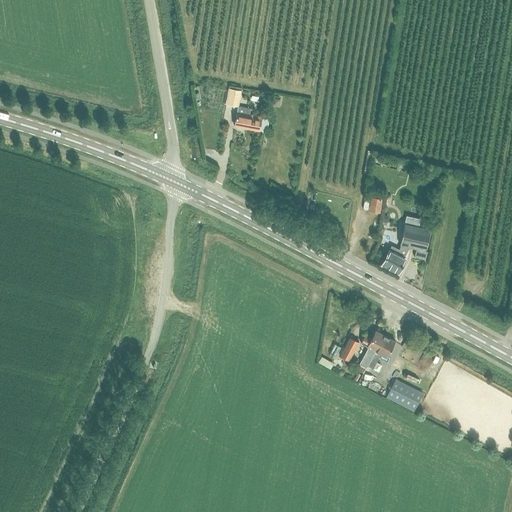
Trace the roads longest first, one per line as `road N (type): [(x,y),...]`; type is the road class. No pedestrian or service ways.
road 1 (primary): [(511,358),(175,184)]
road 2 (unclassified): [(77,511),(159,320),(175,184)]
road 3 (primary): [(175,184),(0,121)]
road 4 (unclassified): [(175,184),(148,0)]
